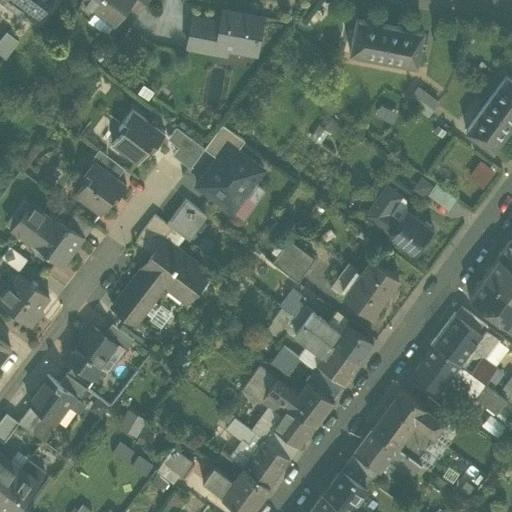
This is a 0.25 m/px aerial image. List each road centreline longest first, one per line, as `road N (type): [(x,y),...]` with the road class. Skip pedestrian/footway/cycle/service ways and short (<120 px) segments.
road 1 (residential): [(511,195),(275,511)]
road 2 (residential): [(169,174),(0,400)]
